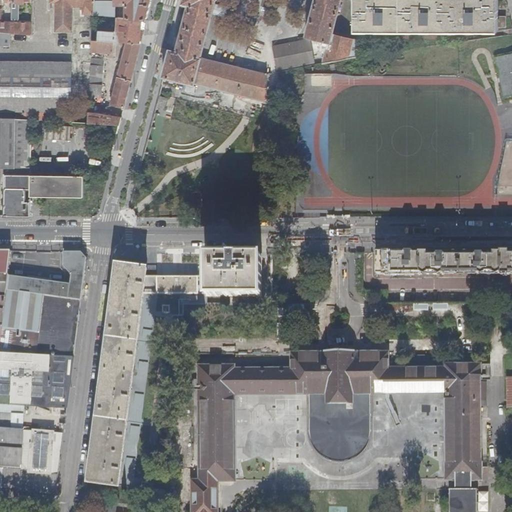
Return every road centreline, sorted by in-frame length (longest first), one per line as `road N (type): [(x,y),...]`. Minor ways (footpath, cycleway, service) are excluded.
road 1 (tertiary): [(511,234),(107,233)]
road 2 (residential): [(68,511),(107,233)]
road 3 (residential): [(170,0),(107,233)]
